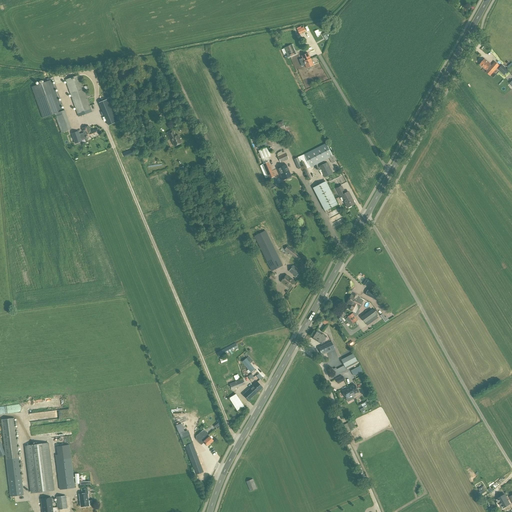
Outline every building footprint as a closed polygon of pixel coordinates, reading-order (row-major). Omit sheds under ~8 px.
[(292,45),(284,48),(288,58),(296,55),(292,45)] [(311,66),(313,66),(308,53),(301,56),(307,68),(308,69),(309,70),(311,68),(312,67),(311,66)] [(485,59),(480,65),(486,71),(487,71),(488,71),(486,73),(491,76),(500,66),(495,63),(492,67),(491,66),(491,65),(485,59)] [(502,66),(499,70),(504,75),(508,71),(502,66)] [(93,112),(79,74),(65,80),(78,117),(93,112)] [(499,89),(505,82),(502,79),(496,86),(499,89)] [(52,80),(31,87),(42,117),(54,113),(63,110),(52,80)] [(119,121),(109,99),(99,103),(108,125),(119,121)] [(177,105),(171,109),(174,114),(185,107),(180,99),(175,102),(177,105)] [(64,109),(54,113),(61,132),(71,129),(64,109)] [(283,122),(265,129),(268,137),(286,130),(283,122)] [(78,131),(71,133),(74,144),(81,142),(81,140),(85,138),(86,141),(93,138),(92,137),(99,135),(97,129),(91,131),(89,126),(82,129),(83,133),(79,134),(78,131)] [(173,131),(167,133),(170,140),(172,139),(175,146),(181,143),(178,136),(176,137),(173,131)] [(326,144),(298,157),(309,181),(312,180),(307,169),(329,159),(332,164),(337,161),(334,155),(333,156),(326,144)] [(133,149),(123,153),(125,158),(135,153),(133,149)] [(286,153),(278,157),(280,163),(289,159),(286,153)] [(298,158),(294,160),(298,170),(302,168),(298,158)] [(268,162),(263,164),(269,179),(275,177),(268,162)] [(328,162),(319,167),(324,178),(333,174),(328,162)] [(286,165),(277,169),(283,181),(291,177),(286,165)] [(326,181),(313,188),(325,212),(338,205),(326,181)] [(342,186),(336,189),(340,197),(341,196),(347,208),(355,204),(348,192),(345,193),(342,186)] [(266,230),(254,236),(271,272),(283,266),(266,230)] [(287,246),(284,250),(298,261),(302,257),(287,246)] [(293,265),(289,272),(296,277),(300,271),(293,265)] [(286,275),(281,282),(290,290),(296,282),(286,275)] [(368,290),(366,295),(376,300),(379,295),(368,290)] [(351,295),(347,304),(351,306),(349,310),(355,313),(357,309),(359,310),(363,301),(357,298),(358,296),(354,295),(353,296),(351,295)] [(372,310),(361,318),(365,323),(376,315),(375,315),(377,313),(374,309),(372,311),(372,310)] [(352,314),(348,317),(352,323),(357,320),(352,314)] [(318,331),(313,339),(321,344),(326,336),(318,331)] [(332,342),(319,347),(322,355),(335,350),(332,342)] [(235,343),(217,353),(219,357),(238,347),(235,343)] [(358,364),(353,354),(341,360),(345,367),(347,370),(353,366),(358,364)] [(254,369),(249,363),(251,361),(249,358),(243,362),(251,372),(254,369)] [(353,376),(362,371),(359,367),(355,369),(351,371),(353,376)] [(243,380),(229,385),(231,390),(245,385),(243,380)] [(257,382),(243,395),(249,401),(262,388),(257,382)] [(355,385),(349,388),(354,398),(356,396),(355,394),(358,392),(355,385)] [(354,398),(349,388),(342,391),(348,402),(354,399),(354,398)] [(40,419),(65,418),(65,411),(39,412),(40,419)] [(1,421),(5,454),(10,497),(23,495),(14,419),(1,421)] [(33,432),(61,431),(60,424),(35,425),(35,429),(33,429),(33,432)] [(213,441),(206,432),(203,430),(196,436),(196,439),(202,445),(205,443),(207,446),(213,441)] [(184,432),(179,434),(184,446),(185,446),(196,475),(204,472),(193,443),(190,436),(186,437),(184,432)] [(44,493),(53,491),(47,443),(25,446),(30,494),(44,493)] [(75,488),(71,458),(56,460),(60,490),(75,488)] [(253,479),(246,482),(250,491),(257,489),(253,479)] [(89,506),(87,494),(88,494),(88,489),(82,490),(82,494),(79,494),(80,507),(89,506)] [(511,505),(505,494),(497,499),(499,502),(498,503),(500,506),(501,506),(503,509),(511,505)] [(58,511),(58,510),(67,509),(66,496),(56,497),(57,507),(52,508),(51,498),(41,499),(42,511),(58,511)]
